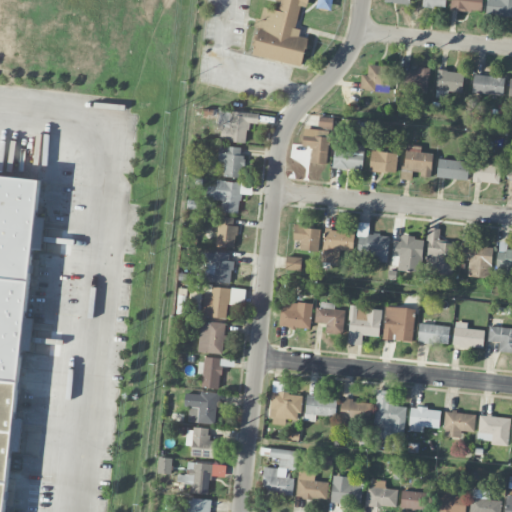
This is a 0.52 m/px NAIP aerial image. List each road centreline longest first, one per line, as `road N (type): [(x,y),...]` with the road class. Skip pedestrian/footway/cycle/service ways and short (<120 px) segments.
road 1 (residential): [(281,142),(240,511)]
road 2 (residential): [(511,384),(258,357)]
road 3 (residential): [(511,216),(276,190)]
road 4 (residential): [(361,0),(351,49),(292,116),(281,142)]
road 5 (residential): [(511,45),(358,29)]
